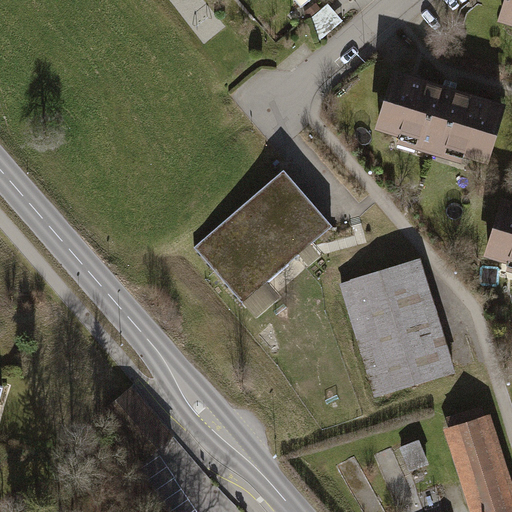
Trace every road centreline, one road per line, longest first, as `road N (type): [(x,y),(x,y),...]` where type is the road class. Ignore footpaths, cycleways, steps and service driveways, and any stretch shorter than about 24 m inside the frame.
road 1 (secondary): [(299,511),(0,167)]
road 2 (residential): [(394,0),(287,93)]
